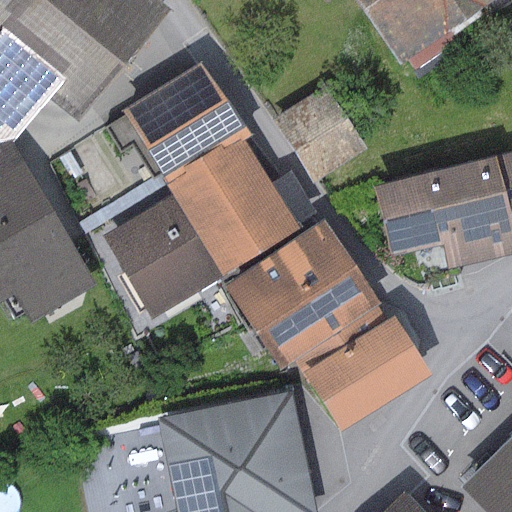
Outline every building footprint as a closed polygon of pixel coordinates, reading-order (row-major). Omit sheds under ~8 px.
[(0,0),(0,32),(26,0),(0,0)] [(26,0),(0,32),(0,58),(73,119),(166,8),(156,0),(26,0)] [(367,0),(356,8),(393,62),(482,0),(367,0)] [(118,111),(163,183),(239,137),(243,134),(198,62),(118,111)] [(322,86),(268,120),(310,184),(364,150),(322,86)] [(0,227),(45,203),(0,122),(0,227)] [(239,137),(163,183),(170,195),(219,275),(295,228),(239,137)] [(511,152),(370,185),(386,255),(437,243),(443,268),(511,252),(511,152)] [(170,195),(101,237),(150,317),(219,275),(170,195)] [(45,203),(0,227),(0,298),(10,293),(27,323),(91,287),(45,203)] [(320,220),(220,284),(276,369),(290,360),(375,305),(320,220)] [(375,305),(290,360),(337,431),(427,373),(390,316),(384,319),(375,305)] [(167,489),(301,463),(287,391),(153,417),(167,489)] [(511,511),(511,435),(510,433),(455,486),(480,511),(511,511)] [(311,511),(301,463),(167,489),(171,511),(311,511)] [(419,511),(398,490),(374,511),(419,511)]
